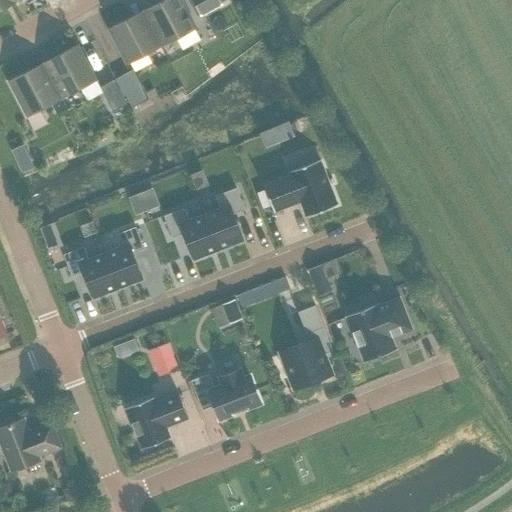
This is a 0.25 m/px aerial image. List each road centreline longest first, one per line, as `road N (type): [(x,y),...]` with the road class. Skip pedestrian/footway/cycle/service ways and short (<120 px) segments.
road 1 (residential): [(117,501),(450,372)]
road 2 (residential): [(58,351),(370,231)]
road 3 (residential): [(58,351),(0,197)]
road 4 (residential): [(117,501),(58,351)]
